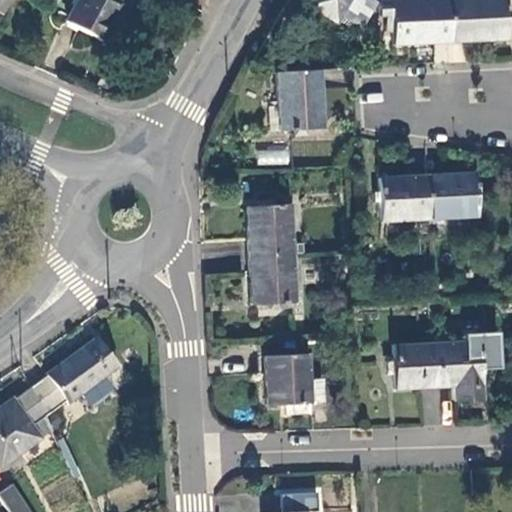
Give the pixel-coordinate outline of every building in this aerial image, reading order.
[(0,0),(0,12),(2,13),(9,0),(0,0)] [(119,0),(76,0),(65,21),(100,41),(108,27),(105,26),(119,0)] [(309,0),(307,5),(333,22),(338,14),(346,0),(309,0)] [(346,0),(338,14),(350,21),(360,28),(375,1),(372,0),(346,0)] [(391,43),(448,41),(445,0),(390,0),(390,1),(375,1),(376,16),(382,16),(383,31),(389,31),(391,43)] [(445,0),(448,41),(505,37),(503,0),(445,0)] [(338,14),(333,22),(345,29),(350,21),(338,14)] [(433,46),(435,62),(464,60),(462,43),(433,46)] [(277,101),(320,99),(319,70),(275,72),(277,101)] [(321,128),(320,99),(277,101),(279,130),(321,128)] [(257,149),(257,164),(288,164),(289,150),(257,149)] [(474,173),(425,176),(428,219),(476,216),(474,173)] [(428,219),(425,176),(378,178),(380,221),(428,219)] [(247,256),(291,253),(289,205),(245,207),(247,256)] [(294,301),(291,253),(247,256),(249,304),(294,301)] [(443,285),(436,285),(436,295),(444,295),(443,285)] [(462,342),(435,343),(437,386),(453,385),(453,400),(481,399),(480,369),(498,368),(496,332),(462,333),(462,342)] [(29,386),(43,416),(64,401),(65,403),(115,367),(94,337),(45,373),(46,374),(29,386)] [(393,388),(437,386),(435,343),(391,345),(393,388)] [(308,402),(307,379),(305,354),(263,356),(265,406),(283,405),(307,404),(308,404),(308,402)] [(320,378),(307,379),(308,402),(321,401),(320,378)] [(0,465),(50,430),(43,416),(29,386),(10,399),(9,398),(0,404),(0,465)] [(308,414),(307,404),(283,405),(284,415),(308,414)] [(27,511),(8,483),(0,488),(0,501),(7,511),(27,511)] [(304,511),(315,510),(314,492),(278,494),(280,511),(277,511),(304,511)]
